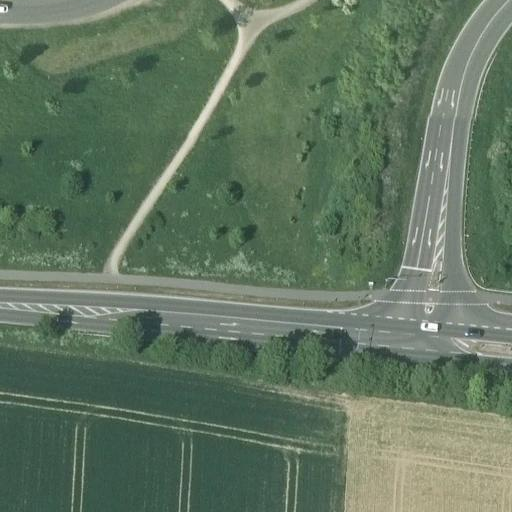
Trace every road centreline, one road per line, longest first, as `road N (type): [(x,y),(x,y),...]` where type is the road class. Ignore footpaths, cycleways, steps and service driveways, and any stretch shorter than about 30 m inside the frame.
road 1 (secondary): [(410,357),(0,311)]
road 2 (primary): [(410,357),(455,77),(483,26),(509,0)]
